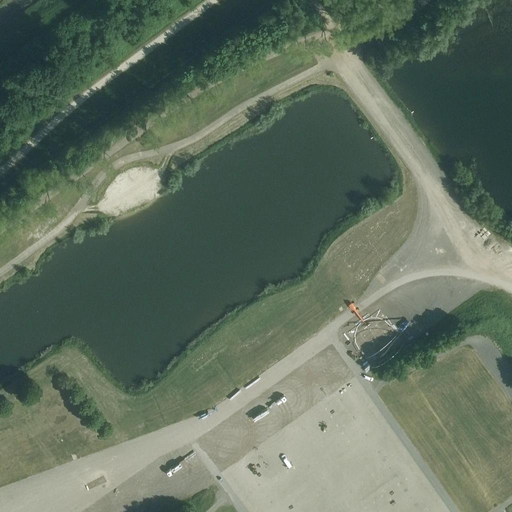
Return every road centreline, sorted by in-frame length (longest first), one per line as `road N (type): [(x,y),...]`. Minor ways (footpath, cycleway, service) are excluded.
road 1 (track): [(0,271),(65,223),(104,166),(179,145),(250,99),(326,66),(354,68)]
road 2 (track): [(456,270),(458,231),(433,182),(333,27),(307,0)]
road 3 (track): [(0,174),(84,93),(215,0)]
